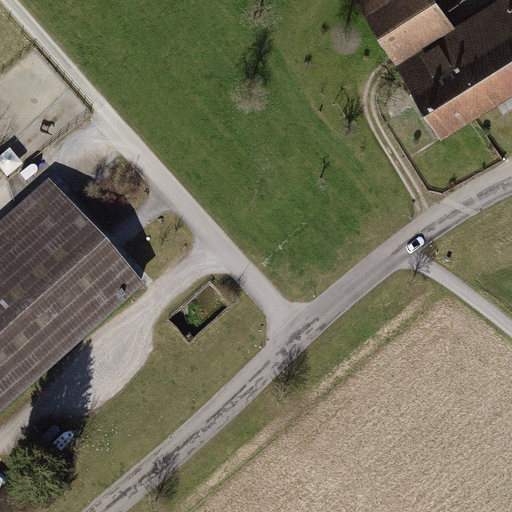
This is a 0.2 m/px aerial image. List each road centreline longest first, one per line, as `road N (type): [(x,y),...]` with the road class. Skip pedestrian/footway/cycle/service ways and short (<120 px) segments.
road 1 (unclassified): [(109,511),(408,244),(511,180)]
road 2 (track): [(8,0),(302,332)]
road 3 (unknown): [(220,239),(39,429),(0,449)]
road 4 (track): [(408,244),(511,329)]
